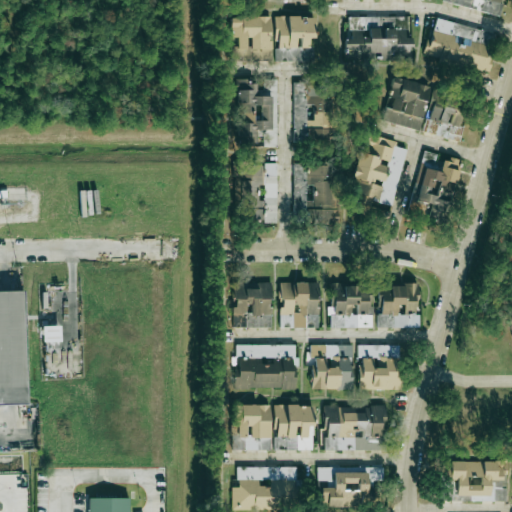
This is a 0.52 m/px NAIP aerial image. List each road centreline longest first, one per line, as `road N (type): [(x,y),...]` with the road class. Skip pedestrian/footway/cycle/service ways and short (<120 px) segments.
road 1 (residential): [(407,511),(511,70)]
road 2 (residential): [(216,250),(388,248),(460,266)]
road 3 (residential): [(0,252),(164,252)]
